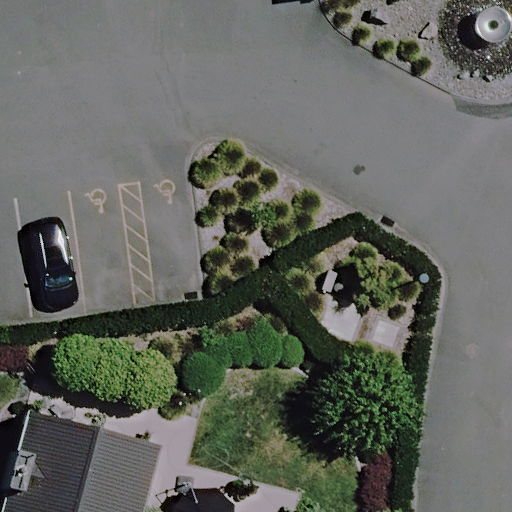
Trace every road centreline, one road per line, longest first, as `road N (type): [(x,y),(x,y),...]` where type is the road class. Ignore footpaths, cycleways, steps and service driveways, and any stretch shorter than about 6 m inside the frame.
road 1 (residential): [(511,209),(225,77),(0,108)]
road 2 (residential): [(495,511),(511,347)]
